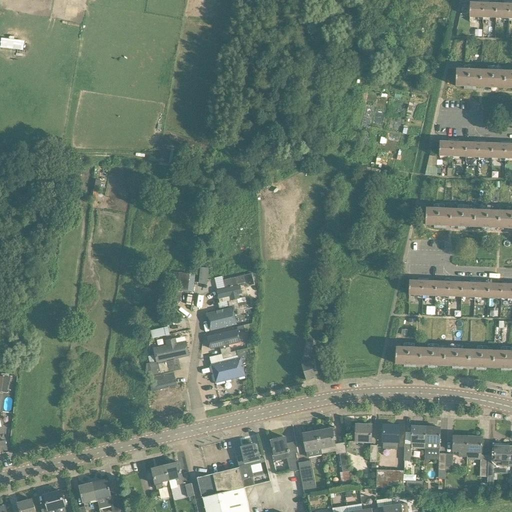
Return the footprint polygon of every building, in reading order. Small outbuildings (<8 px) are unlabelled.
[(483,19),(484,4),(470,3),(469,18),(483,19)] [(496,19),(497,4),(484,4),(483,19),(496,19)] [(509,20),(510,5),(497,4),(496,19),(509,20)] [(482,88),(482,71),(456,70),(456,87),(482,88)] [(507,72),(482,71),(482,88),(506,89),(507,72)] [(453,157),(454,143),(440,142),(439,156),(453,157)] [(466,158),(467,143),(454,143),(453,157),(466,158)] [(479,158),(480,144),(467,143),(466,158),(479,158)] [(492,159),(493,144),(480,144),(479,158),(492,159)] [(505,159),(506,145),(493,144),(492,159),(505,159)] [(196,168),(197,155),(185,154),(184,166),(196,168)] [(369,168),(368,175),(378,177),(379,170),(369,168)] [(451,227),(451,210),(427,209),(426,226),(451,227)] [(475,228),(475,211),(451,210),(451,227),(475,228)] [(499,228),(499,211),(475,211),(475,228),(499,228)] [(511,228),(511,211),(499,211),(499,228),(511,228)] [(207,285),(209,269),(200,267),(198,284),(207,285)] [(196,275),(174,272),(172,292),(194,294),(196,275)] [(245,287),(254,285),(252,274),(223,281),(224,288),(244,283),(245,287)] [(423,296),(423,282),(410,281),(409,295),(423,296)] [(436,296),(436,282),(423,282),(423,296),(436,296)] [(449,297),(449,283),(436,282),(436,296),(449,297)] [(462,297),(463,283),(449,283),(449,297),(462,297)] [(475,298),(476,284),(463,283),(462,297),(475,298)] [(488,298),(489,284),(476,284),(475,298),(488,298)] [(501,299),(502,285),(489,284),(488,298),(501,299)] [(511,299),(511,285),(502,285),(501,299),(511,299)] [(238,290),(215,295),(216,303),(240,298),(238,290)] [(181,302),(182,293),(172,292),(171,301),(181,302)] [(228,311),(203,316),(206,331),(232,326),(228,311)] [(170,326),(152,329),(154,337),(171,334),(170,326)] [(233,332),(204,338),(207,349),(235,343),(233,332)] [(310,362),(309,360),(311,359),(315,340),(307,338),(302,365),(307,381),(320,377),(315,361),(310,362)] [(182,339),(149,347),(153,362),(186,354),(182,339)] [(420,365),(421,349),(396,348),(396,365),(420,365)] [(445,349),(421,349),(420,365),(444,366),(445,349)] [(445,349),(444,366),(469,367),(470,350),(445,349)] [(470,350),(469,367),(493,368),(494,351),(470,350)] [(511,352),(494,351),(493,368),(511,369),(511,352)] [(210,358),(211,364),(223,361),(222,355),(210,358)] [(237,359),(207,367),(212,385),(242,378),(237,359)] [(169,362),(171,371),(182,369),(180,360),(169,362)] [(171,373),(147,379),(149,391),(174,385),(171,373)] [(0,392),(7,393),(9,377),(0,376),(0,392)] [(159,405),(168,403),(165,393),(156,395),(159,405)] [(356,425),(356,443),(371,443),(372,426),(356,425)] [(384,426),(383,443),(384,443),(384,449),(396,450),(397,443),(399,443),(399,427),(384,426)] [(425,444),(426,428),(412,427),(412,446),(405,445),(404,462),(411,462),(412,449),(425,450),(425,444)] [(426,428),(425,444),(425,450),(439,451),(440,429),(426,428)] [(333,429),(318,432),(322,454),(337,452),(333,429)] [(322,454),(318,432),(303,435),(307,457),(322,454)] [(467,459),(468,438),(454,437),(453,452),(459,452),(459,456),(467,457),(467,459)] [(289,454),(288,452),(289,452),(285,438),(272,441),(275,455),(272,456),(273,462),(287,459),(290,473),(300,471),(295,453),(289,454)] [(488,478),(488,466),(488,456),(482,456),(482,438),(468,438),(467,459),(481,460),(480,477),(488,478)] [(240,467),(240,469),(243,480),(253,478),(254,478),(251,466),(265,462),(264,458),(261,458),(259,451),(257,452),(255,445),(242,448),(246,466),(240,467)] [(509,467),(510,447),(495,447),(494,463),(502,463),(502,467),(509,467)] [(342,486),(351,485),(349,472),(350,472),(346,453),(339,454),(343,472),(339,473),(342,486)] [(305,495),(317,492),(311,461),(299,463),(305,495)] [(179,463),(165,466),(169,482),(177,480),(178,485),(184,484),(179,463)] [(169,482),(165,466),(152,470),(157,490),(163,489),(162,484),(169,482)] [(250,511),(245,488),(243,480),(240,469),(198,479),(202,499),(203,500),(206,511),(250,511)] [(377,471),(376,488),(403,489),(403,472),(377,471)] [(253,478),(243,480),(245,488),(255,486),(253,478)] [(99,509),(111,507),(113,506),(111,497),(107,480),(93,483),(97,500),(99,509)] [(97,500),(93,483),(80,487),(84,503),(97,500)] [(192,484),(186,485),(189,497),(194,496),(192,484)] [(41,511),(65,511),(65,507),(61,492),(45,497),(47,504),(40,506),(41,511)] [(113,506),(111,507),(112,511),(117,511),(121,511),(118,500),(117,495),(111,497),(113,506)] [(35,511),(32,500),(18,504),(20,511),(35,511)]
